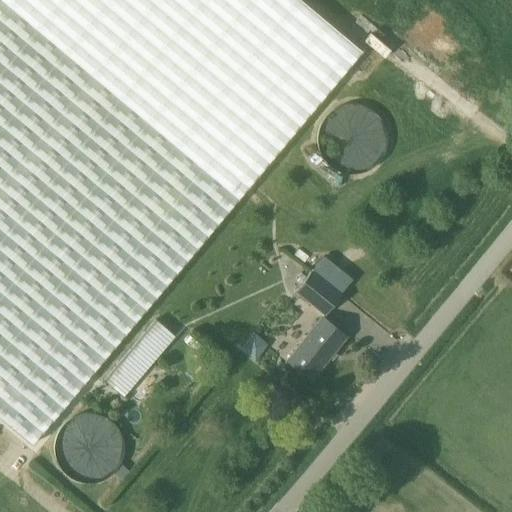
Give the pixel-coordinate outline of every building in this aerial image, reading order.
[(0,0),(0,417),(31,444),(238,197),(1,0),(0,0)] [(1,0),(238,197),(360,50),(300,0),(1,0)] [(325,316),(341,294),(311,269),(296,290),(297,292),(297,293),(325,316)] [(311,379),(346,336),(322,316),(286,359),(311,379)] [(156,320),(106,379),(125,395),(175,336),(156,320)] [(248,331),(238,350),(256,360),(266,340),(248,331)] [(55,462),(111,477),(125,424),(70,409),(55,462)]
